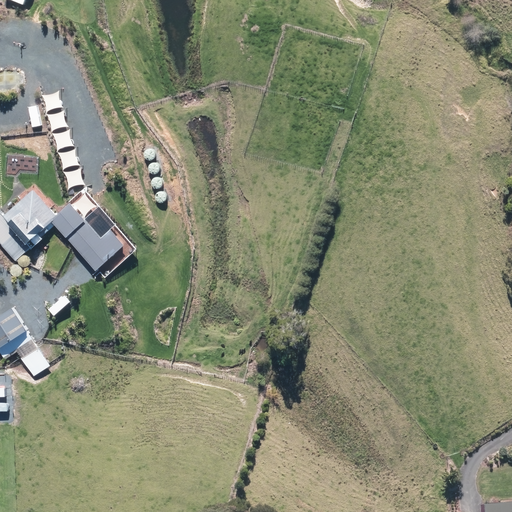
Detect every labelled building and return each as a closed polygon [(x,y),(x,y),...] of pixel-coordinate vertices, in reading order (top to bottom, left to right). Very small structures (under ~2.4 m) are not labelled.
[(39,104),(30,105),(34,125),(43,123),(39,104)] [(42,156),(8,153),(7,170),(41,173),(42,156)] [(33,242),(62,215),(32,186),(5,213),(33,242)] [(32,246),(17,231),(2,247),(17,262),(32,246)] [(19,306),(0,316),(0,351),(4,359),(21,350),(25,358),(42,348),(19,306)] [(511,511),(511,500),(487,502),(487,511),(511,511)]
